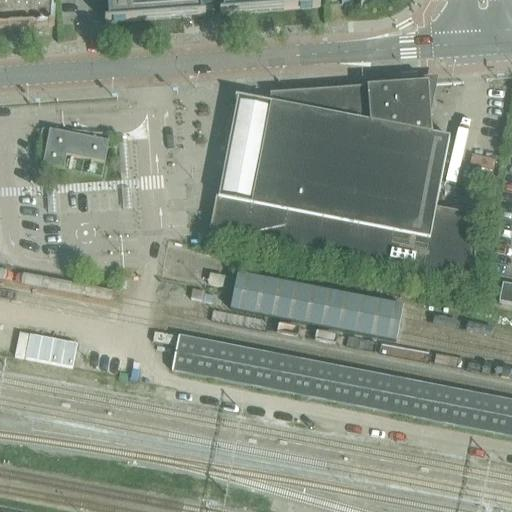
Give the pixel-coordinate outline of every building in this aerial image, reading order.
[(0,0),(0,31),(34,29),(34,33),(49,35),(50,28),(55,27),(55,25),(51,25),(52,0),(0,0)] [(107,0),(109,22),(106,22),(106,24),(200,17),(206,17),(206,16),(209,16),(209,17),(209,18),(210,19),(211,20),(212,20),(214,20),(215,20),(216,20),(217,19),(218,18),(218,17),(219,16),(219,15),(221,15),(227,15),(321,8),(321,7),(318,7),(317,0),(107,0)] [(341,0),(342,6),(355,0),(357,0),(361,8),(362,8),(361,5),(371,0),(341,0)] [(210,234),(478,286),(473,217),(436,210),(450,140),(432,137),(428,85),(269,96),(270,105),(236,99),(230,130),(210,234)] [(50,132),(43,167),(64,171),(67,157),(105,165),(109,144),(50,132)] [(238,275),(231,312),(397,344),(403,308),(238,275)] [(225,279),(210,276),(208,286),(223,288),(225,279)] [(511,286),(503,285),(499,303),(511,305),(511,286)] [(78,346),(31,336),(26,360),(73,370),(78,346)] [(511,404),(180,339),(173,374),(511,440),(511,404)]
